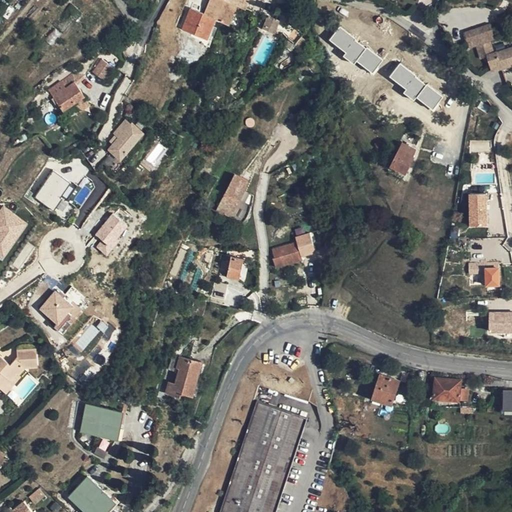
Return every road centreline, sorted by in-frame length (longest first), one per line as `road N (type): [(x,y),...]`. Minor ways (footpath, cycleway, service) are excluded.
road 1 (residential): [(182,511),(233,375),(274,329),(320,323),(427,363),(511,370)]
road 2 (residential): [(511,115),(408,24),(342,0)]
road 3 (unknown): [(295,511),(323,425),(303,321)]
road 4 (unknown): [(511,133),(500,162),(509,263)]
road 5 (residential): [(149,29),(100,151)]
